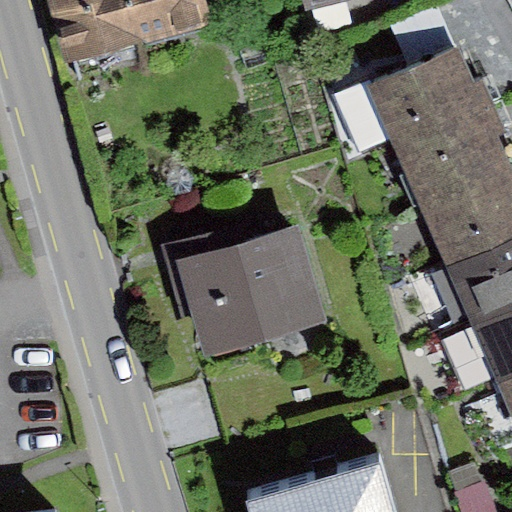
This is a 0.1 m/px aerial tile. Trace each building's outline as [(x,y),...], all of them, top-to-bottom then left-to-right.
[(37,0),(49,57),(203,25),(198,0),(37,0)] [(452,46),(355,89),(505,428),(511,424),(511,182),(499,153),(470,89),(452,46)] [(288,224),(161,255),(184,348),(311,317),(288,224)] [(396,511),(382,438),(245,478),(255,511),(396,511)] [(0,498),(0,511),(63,511),(61,492),(0,498)]
